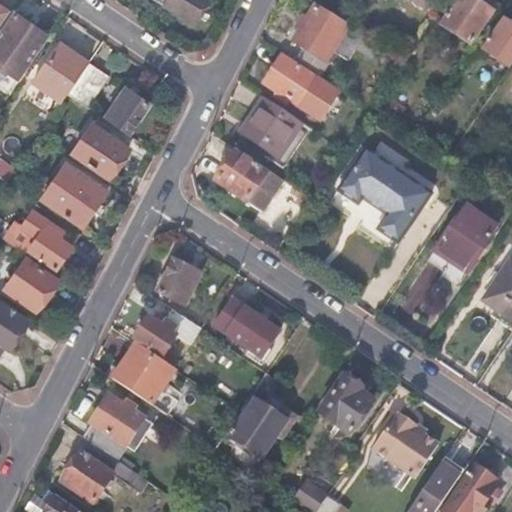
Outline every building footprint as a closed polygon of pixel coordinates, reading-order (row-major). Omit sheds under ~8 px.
[(159,0),(194,22),(208,0),(159,0)] [(410,0),(425,10),(431,0),(410,0)] [(470,47),(492,14),(473,0),(460,0),(441,26),(470,47)] [(0,25),(9,12),(0,6),(0,25)] [(294,61),(318,78),(328,66),(324,62),(331,53),(345,62),(354,51),(371,62),(379,51),(315,7),(293,41),(302,48),(294,61)] [(0,37),(0,65),(17,77),(48,35),(17,13),(0,37)] [(509,68),(511,63),(511,26),(504,21),(484,52),(509,68)] [(34,81),(63,102),(68,94),(90,62),(60,41),(34,81)] [(313,117),(332,88),(318,78),(294,61),(283,54),(263,83),(313,117)] [(68,94),(89,108),(109,76),(90,62),(68,94)] [(150,103),(126,86),(107,115),(130,131),(150,103)] [(278,161),(302,124),(264,98),(240,135),(278,161)] [(129,147),(93,123),(73,151),(110,176),(129,147)] [(461,138),(448,157),(460,165),(473,146),(461,138)] [(376,229),(397,244),(431,194),(365,148),(336,190),(356,204),(360,198),(386,215),(376,229)] [(263,213),(283,181),(269,172),(267,175),(235,154),(217,182),(263,213)] [(106,191),(88,177),(64,211),(84,225),(106,191)] [(434,251),(468,273),(499,229),(465,206),(434,251)] [(28,256),(60,277),(79,250),(62,238),(65,233),(33,209),(9,243),(28,256)] [(36,310),(60,277),(28,256),(6,286),(36,310)] [(511,319),(511,261),(511,260),(484,301),(511,319)] [(184,306),(199,275),(174,262),(158,293),(184,306)] [(211,326),(259,358),(277,332),(229,299),(211,326)] [(27,322),(0,301),(0,343),(9,350),(27,322)] [(186,344),(198,328),(173,311),(161,327),(148,319),(134,339),(158,355),(173,335),(186,344)] [(133,393),(156,409),(163,400),(157,396),(168,380),(154,371),(158,366),(143,356),(146,351),(132,342),(125,351),(129,354),(115,372),(137,387),(133,393)] [(278,381),(265,373),(265,374),(238,413),(233,420),(239,424),(229,438),(258,457),(274,435),(280,440),(291,424),(262,405),(278,381)] [(363,388),(343,375),(318,413),(349,435),(373,401),(361,392),(363,388)] [(92,425),(84,437),(93,444),(117,459),(144,421),(132,414),(136,408),(127,402),(123,407),(107,396),(90,423),(92,425)] [(411,431),(413,426),(397,415),(394,419),(391,417),(368,451),(411,481),(435,448),(421,438),(411,431)] [(424,434),(413,426),(411,431),(421,438),(424,434)] [(142,493),(149,482),(117,459),(93,444),(85,454),(83,453),(63,481),(93,502),(114,475),(142,493)] [(204,465),(214,471),(226,454),(215,447),(214,449),(204,465)] [(498,482),(473,465),(449,501),(460,509),(457,511),(483,511),(490,503),(486,499),(498,482)] [(406,511),(414,511),(440,474),(435,470),(406,511)] [(434,511),(455,483),(440,474),(414,511),(434,511)] [(311,511),(313,511),(325,496),(305,481),(292,498),(311,511)] [(332,511),(339,502),(327,493),(325,496),(313,511),(332,511)] [(44,511),(50,505),(35,494),(25,508),(29,511),(44,511)] [(44,511),(80,511),(79,511),(76,511),(55,497),(50,505),(44,511)]
